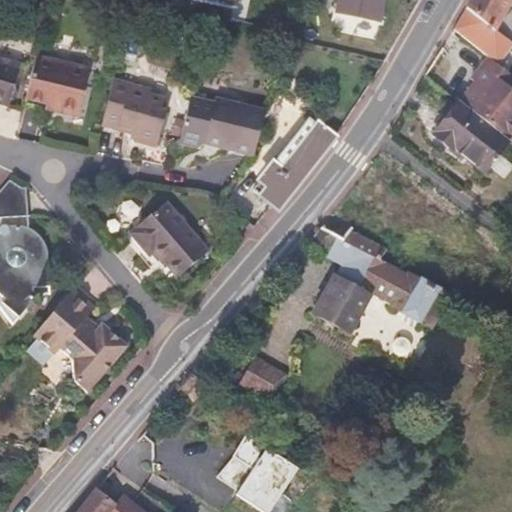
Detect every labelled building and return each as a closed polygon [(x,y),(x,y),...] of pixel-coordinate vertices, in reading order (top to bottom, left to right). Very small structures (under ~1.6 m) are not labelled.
[(194,0),(194,2),(236,10),(238,0),(194,0)] [(380,0),(337,0),(335,12),(377,21),(380,0)] [(511,2),(511,0),(471,0),(458,24),(486,46),(511,2)] [(77,118),(89,69),(36,55),(25,101),(46,106),(45,111),(77,118)] [(0,106),(7,108),(21,65),(0,58),(0,106)] [(470,89),(459,102),(460,103),(509,142),(511,144),(511,142),(511,76),(509,74),(488,58),(470,80),(475,83),(479,86),(474,91),(470,88),(470,89)] [(161,109),(164,99),(149,94),(151,90),(112,79),(100,126),(130,136),(130,137),(133,142),(156,149),(166,111),(161,109)] [(475,83),(470,88),(474,91),(479,86),(475,83)] [(253,158),(265,111),(215,99),(214,103),(190,97),(178,145),(195,149),(204,145),(204,146),(253,158)] [(460,103),(433,137),(453,152),(455,150),(484,173),(490,166),(498,156),(509,142),(460,103)] [(277,210),(333,139),(309,118),(252,191),(277,210)] [(369,169),(320,229),(342,243),(351,233),(393,182),(403,165),(384,151),(379,152),(369,169)] [(511,166),(498,156),(490,166),(504,177),(511,166)] [(0,218),(27,217),(25,189),(21,189),(9,181),(0,191),(0,218)] [(455,207),(435,192),(424,211),(445,225),(455,207)] [(208,252),(166,202),(148,218),(139,217),(133,223),(131,232),(129,234),(147,257),(153,252),(176,279),(208,252)] [(49,287),(47,254),(46,250),(43,242),(39,237),(34,232),(26,228),(22,227),(18,226),(7,227),(2,226),(0,226),(0,311),(12,326),(30,305),(33,299),(33,297),(32,288),(49,287)] [(320,229),(307,243),(344,264),(337,277),(334,275),(313,315),(349,334),(370,296),(432,330),(450,298),(440,292),(441,290),(420,279),(419,281),(380,261),(385,250),(351,233),(342,243),(320,229)] [(87,318),(94,310),(71,291),(32,337),(36,340),(26,352),(43,367),(53,355),(54,356),(59,350),(71,361),(72,360),(87,394),(127,347),(101,324),(98,327),(87,318)] [(255,357),(238,386),(271,405),(288,377),(255,357)] [(191,378),(179,391),(193,403),(205,390),(191,378)] [(214,480),(259,511),(269,511),(299,470),(247,434),(214,480)] [(111,511),(115,507),(95,492),(78,511),(111,511)]
